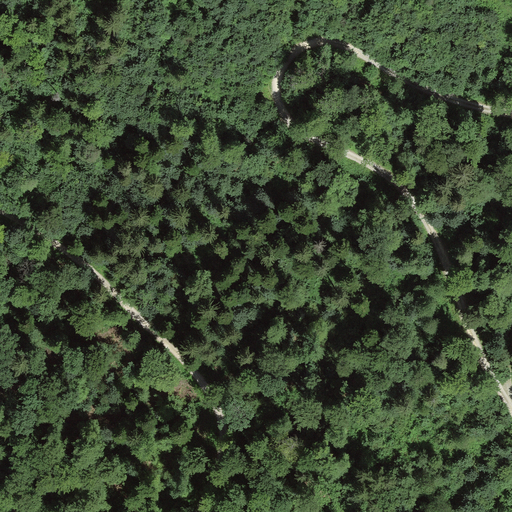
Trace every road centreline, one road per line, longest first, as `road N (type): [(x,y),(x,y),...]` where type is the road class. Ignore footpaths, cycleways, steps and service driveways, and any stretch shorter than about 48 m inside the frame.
road 1 (track): [(511,404),(487,367),(424,215),(377,167),(313,138),(279,101),(288,57),(310,41),(328,40),(442,95),(511,113)]
road 2 (track): [(0,209),(117,294),(204,385),(224,437),(196,511)]
